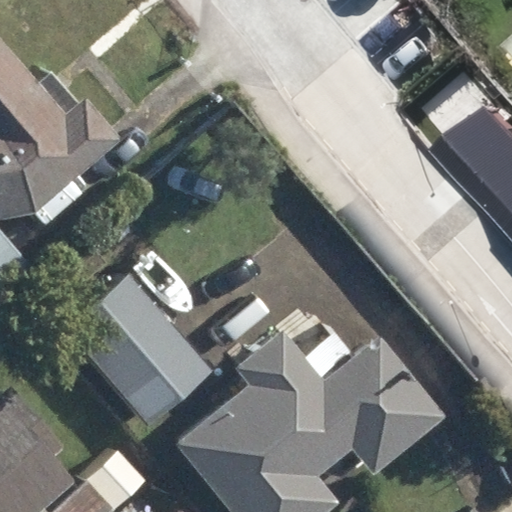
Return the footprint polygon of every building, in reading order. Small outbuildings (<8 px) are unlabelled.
[(0,219),(27,214),(112,140),(76,99),(71,104),(43,72),(28,84),(0,51),(0,219)] [(511,135),(482,103),(429,149),(511,242),(511,135)] [(0,286),(25,265),(0,237),(0,286)] [(50,328),(130,421),(195,366),(114,273),(50,328)] [(155,441),(211,511),(298,511),(316,498),(293,470),(328,442),(349,469),(419,413),(356,333),(335,351),(310,319),(304,325),(296,314),(277,330),(285,341),(276,347),(260,327),(214,365),(228,381),(155,441)] [(0,511),(10,511),(50,477),(28,453),(40,443),(0,398),(0,511)] [(31,511),(88,511),(94,506),(70,478),(31,511)]
